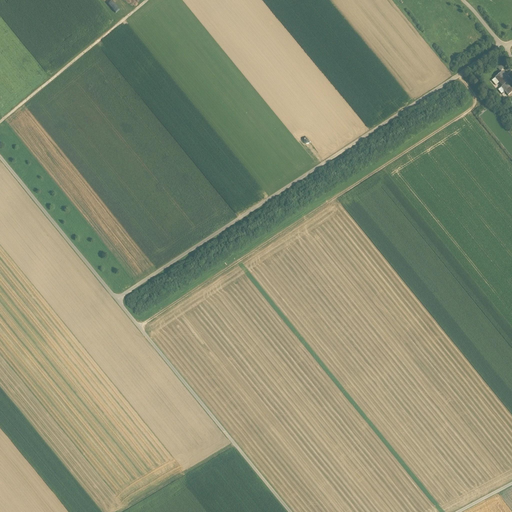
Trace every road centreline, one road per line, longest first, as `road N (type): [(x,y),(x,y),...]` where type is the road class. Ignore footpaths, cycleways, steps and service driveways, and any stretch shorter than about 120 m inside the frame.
road 1 (track): [(117,298),(503,46)]
road 2 (track): [(125,511),(511,283)]
road 3 (track): [(117,298),(288,511)]
road 4 (track): [(147,0),(0,122)]
road 5 (track): [(0,157),(117,298)]
